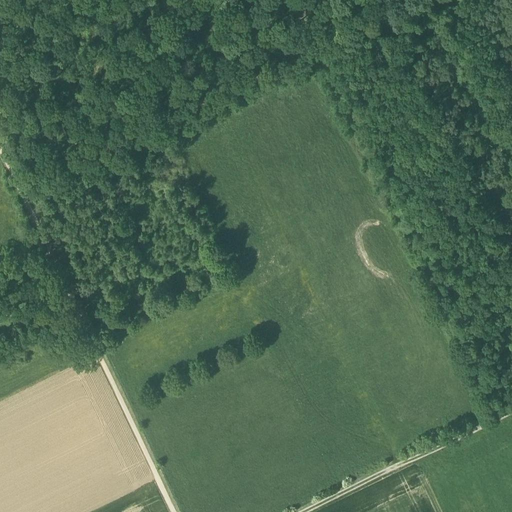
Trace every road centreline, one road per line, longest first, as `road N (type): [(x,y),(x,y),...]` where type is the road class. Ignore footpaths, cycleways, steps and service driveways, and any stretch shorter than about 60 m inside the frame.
road 1 (track): [(19,189),(421,0)]
road 2 (track): [(0,147),(171,511)]
road 3 (track): [(305,511),(511,411)]
